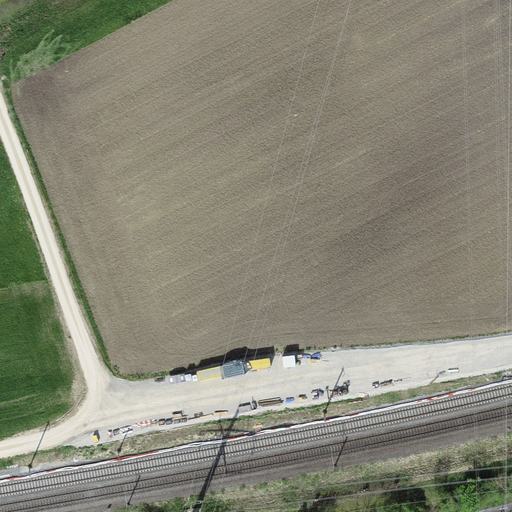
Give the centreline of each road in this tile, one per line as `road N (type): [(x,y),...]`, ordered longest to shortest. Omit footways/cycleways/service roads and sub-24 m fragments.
road 1 (track): [(93,410),(248,374),(511,346)]
road 2 (track): [(93,410),(94,388),(0,107)]
